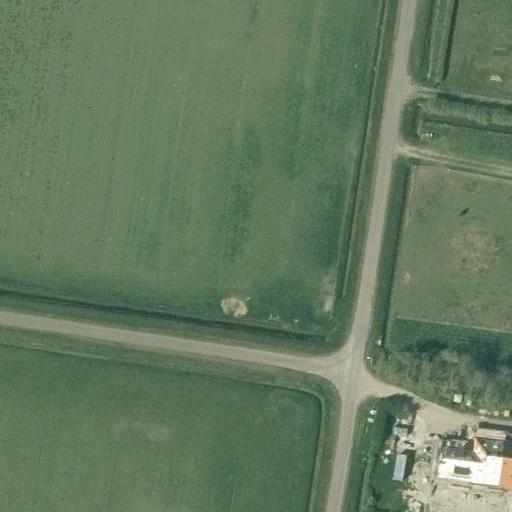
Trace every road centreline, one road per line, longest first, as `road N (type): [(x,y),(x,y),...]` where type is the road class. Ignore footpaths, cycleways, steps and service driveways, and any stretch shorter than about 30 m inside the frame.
road 1 (unclassified): [(347,372),(404,0)]
road 2 (unclassified): [(347,372),(0,317)]
road 3 (unclassified): [(319,511),(347,372)]
